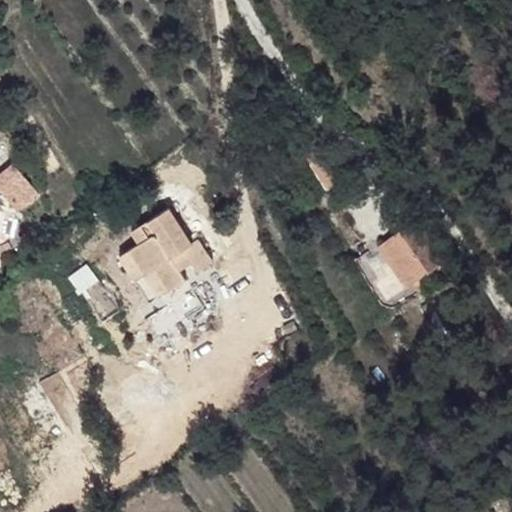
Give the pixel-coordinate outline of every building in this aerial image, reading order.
[(327,147),(316,131),(300,142),(310,160),(327,147)] [(344,174),(327,147),(310,160),(327,184),(344,174)] [(0,191),(18,214),(39,198),(15,168),(1,178),(0,177),(0,191)] [(168,210),(146,227),(182,286),(188,281),(182,271),(177,263),(189,255),(193,264),(199,272),(214,262),(198,240),(191,244),(168,210)] [(400,235),(383,247),(398,270),(407,264),(415,276),(444,257),(415,215),(396,229),(400,235)] [(182,286),(146,227),(132,236),(139,247),(131,254),(146,278),(157,270),(171,294),(182,286)] [(400,235),(396,229),(378,241),(383,247),(400,235)] [(146,278),(131,254),(120,259),(137,285),(146,278)] [(193,264),(189,255),(177,263),(182,271),(193,264)] [(415,276),(407,264),(398,270),(406,283),(415,276)] [(171,294),(157,270),(146,278),(160,301),(171,294)]
